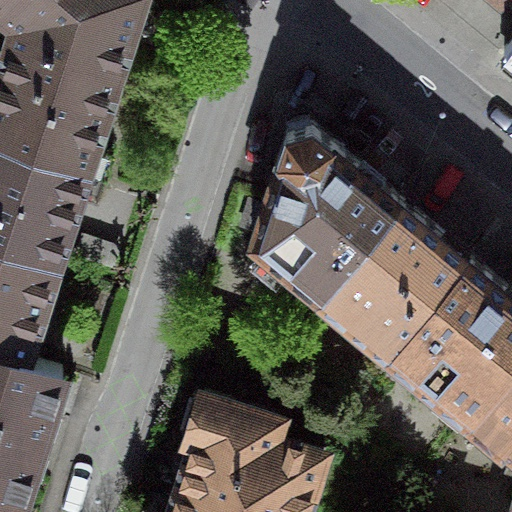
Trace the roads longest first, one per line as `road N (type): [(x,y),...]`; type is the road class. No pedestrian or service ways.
road 1 (residential): [(90,511),(256,0)]
road 2 (residential): [(511,156),(324,0)]
